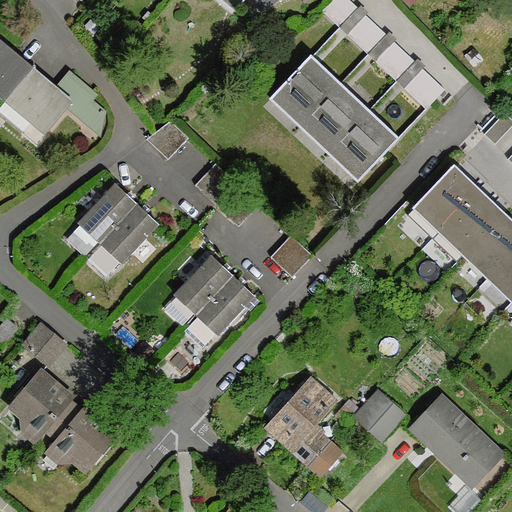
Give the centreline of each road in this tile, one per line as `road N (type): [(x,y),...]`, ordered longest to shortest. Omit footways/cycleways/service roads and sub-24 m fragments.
road 1 (residential): [(181,420),(476,105)]
road 2 (residential): [(0,265),(181,420)]
road 3 (residential): [(39,0),(128,118),(125,141),(107,158)]
road 4 (residential): [(181,420),(290,511)]
road 5 (residential): [(107,158),(0,229)]
